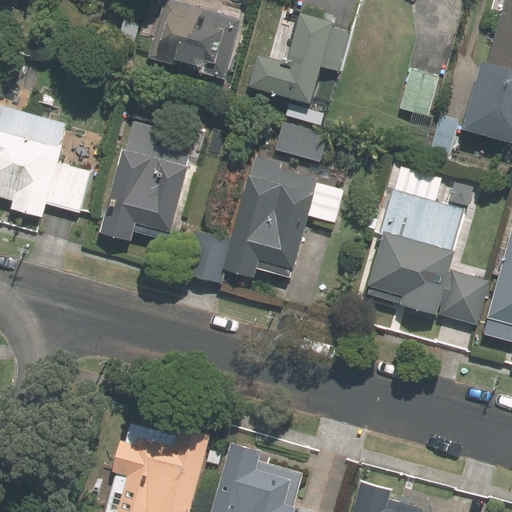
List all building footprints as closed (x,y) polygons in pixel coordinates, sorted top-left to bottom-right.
[(228,78),(245,20),(206,9),(208,0),(162,0),(152,34),(162,37),(156,58),(228,78)] [(511,0),(510,0),(493,62),(490,61),(471,127),(511,138),(511,0)] [(343,70),(353,31),(339,27),(341,21),(310,12),(296,62),(266,53),(257,85),(318,102),(328,66),(343,70)] [(415,68),(404,108),(431,116),(442,76),(415,68)] [(83,212),(95,170),(64,161),(74,125),(0,104),(0,191),(19,197),(16,207),(49,217),(52,203),(83,212)] [(432,156),(451,162),(463,118),(444,114),(432,156)] [(327,131),(282,120),(274,148),(319,159),(327,131)] [(195,155),(162,145),(167,128),(142,121),(134,150),(131,149),(107,232),(139,240),(141,230),(175,240),(196,167),(192,166),(195,155)] [(195,229),(183,271),(221,281),(225,266),(254,274),(257,266),(291,275),(314,190),(280,181),(284,166),(281,165),(282,162),(254,154),(230,239),(195,229)] [(225,181),(204,178),(202,197),(223,200),(225,181)] [(475,315),(485,282),(454,273),(459,252),(456,251),(468,208),(398,188),(384,234),(388,235),(371,294),(442,314),(444,307),(475,315)] [(511,238),(485,339),(511,346),(511,238)] [(183,437),(134,423),(121,471),(135,474),(125,507),(144,511),(195,511),(217,435),(186,426),(183,437)] [(270,450),(239,442),(219,511),(320,511),(300,506),(308,473),(266,461),(270,450)] [(396,488),(367,479),(357,511),(426,511),(428,508),(394,498),(396,488)]
